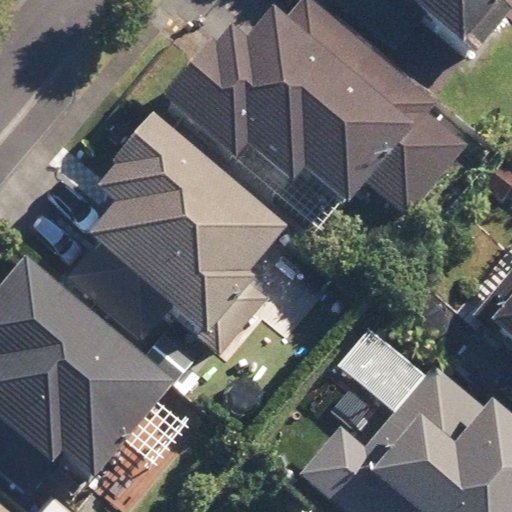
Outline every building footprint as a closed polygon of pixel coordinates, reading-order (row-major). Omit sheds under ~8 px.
[(240,28),(173,104),(251,172),(262,161),(300,195),(317,175),(362,215),(382,193),(417,224),(482,149),(437,110),(441,105),(321,0),(306,0),(264,48),(240,28)] [(511,8),(511,0),(327,0),(402,61),(431,25),(472,59),(511,8)] [(301,241),(161,124),(104,191),(132,215),(72,285),(150,350),(180,314),(218,346),(269,285),(266,283),(301,241)] [(187,397),(35,265),(0,306),(0,366),(6,371),(0,378),(0,476),(38,509),(75,466),(105,492),(187,397)] [(511,280),(479,324),(511,349),(511,387),(503,399),(511,405),(511,280)] [(497,417),(444,371),(372,454),(344,430),(305,476),(346,511),(511,511),(511,416),(504,409),(497,417)] [(0,511),(15,511),(0,499),(0,511)]
